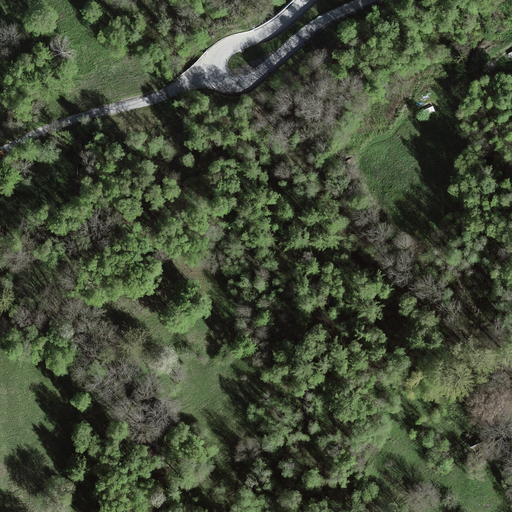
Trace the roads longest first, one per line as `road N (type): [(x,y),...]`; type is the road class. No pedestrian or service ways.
road 1 (unclassified): [(217,69),(0,150)]
road 2 (tertiary): [(217,69),(228,83),(245,82),(309,31),(369,0)]
road 3 (track): [(489,67),(417,104),(350,160)]
